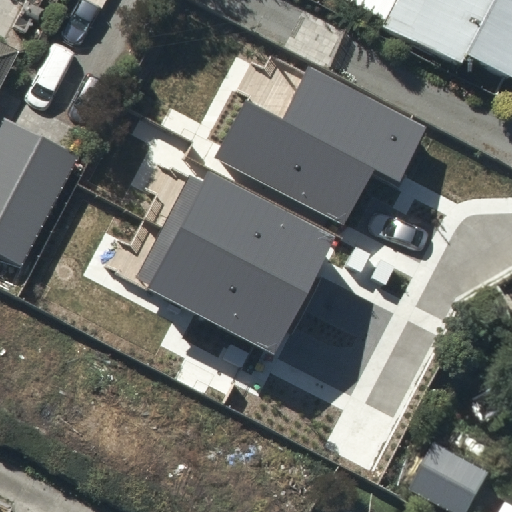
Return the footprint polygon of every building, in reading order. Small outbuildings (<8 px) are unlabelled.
[(511,59),(511,0),(352,0),(382,15),(378,23),(456,62),(461,51),(505,73),(511,59)] [(0,76),(17,43),(0,34),(0,76)] [(74,154),(1,115),(0,117),(0,253),(16,262),(74,154)] [(279,197),(193,358),(305,418),(360,316),(320,295),(351,236),(279,197)] [(363,360),(322,431),(371,460),(412,389),(363,360)] [(465,511),(485,473),(427,445),(400,501),(423,511),(465,511)]
